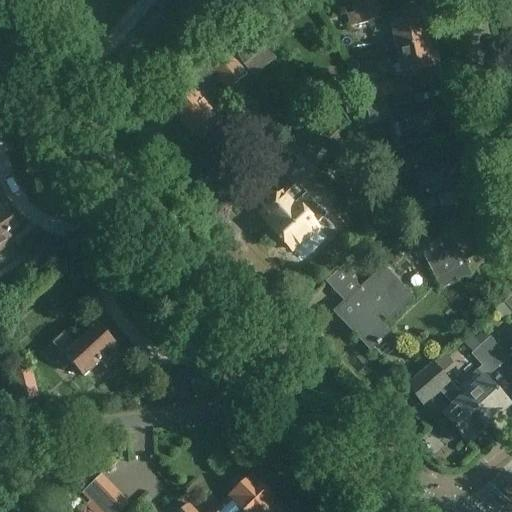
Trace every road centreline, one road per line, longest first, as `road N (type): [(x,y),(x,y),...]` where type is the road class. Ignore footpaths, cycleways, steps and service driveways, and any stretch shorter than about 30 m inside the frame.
road 1 (secondary): [(269,369),(120,205),(0,3)]
road 2 (residential): [(0,435),(215,412),(269,369)]
road 3 (secondary): [(425,511),(269,369)]
road 4 (residential): [(511,129),(477,0)]
